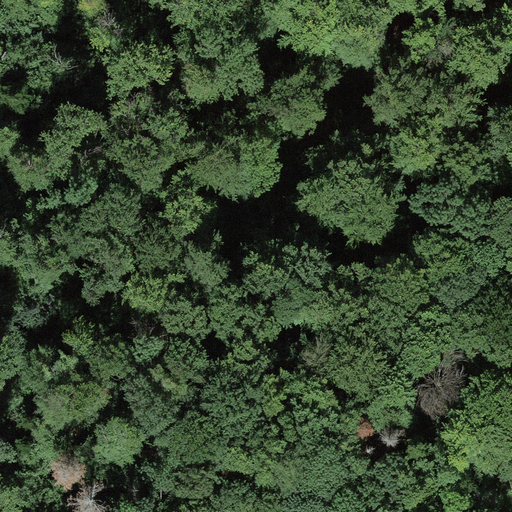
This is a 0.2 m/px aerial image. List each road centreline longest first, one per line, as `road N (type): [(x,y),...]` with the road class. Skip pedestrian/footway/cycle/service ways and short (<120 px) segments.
road 1 (track): [(0,232),(384,380),(476,444),(511,497)]
road 2 (track): [(0,39),(202,63),(380,71),(511,102)]
road 3 (track): [(0,306),(206,409),(282,511)]
